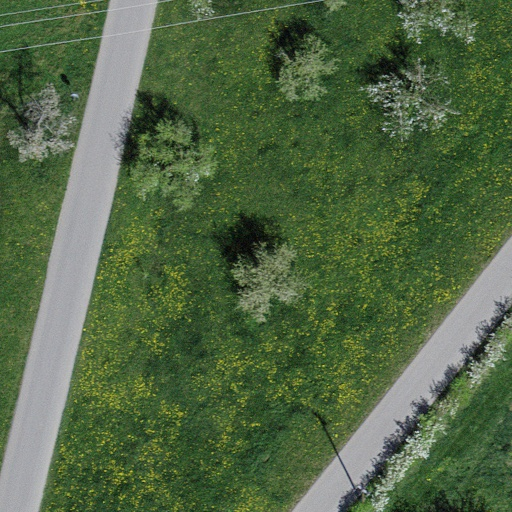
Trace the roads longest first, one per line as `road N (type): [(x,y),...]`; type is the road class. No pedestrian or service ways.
road 1 (unclassified): [(14,511),(127,0)]
road 2 (unclassified): [(511,249),(298,511)]
